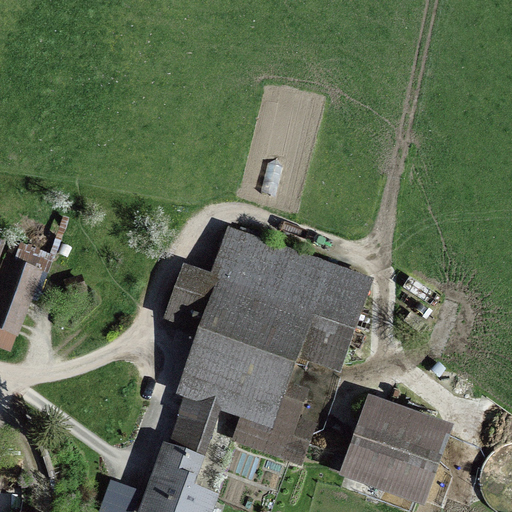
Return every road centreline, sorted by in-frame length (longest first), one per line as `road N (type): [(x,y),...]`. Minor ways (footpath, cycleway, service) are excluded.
road 1 (track): [(387,189),(426,0)]
road 2 (track): [(137,334),(103,364),(42,382),(0,378)]
road 3 (track): [(124,465),(0,384)]
